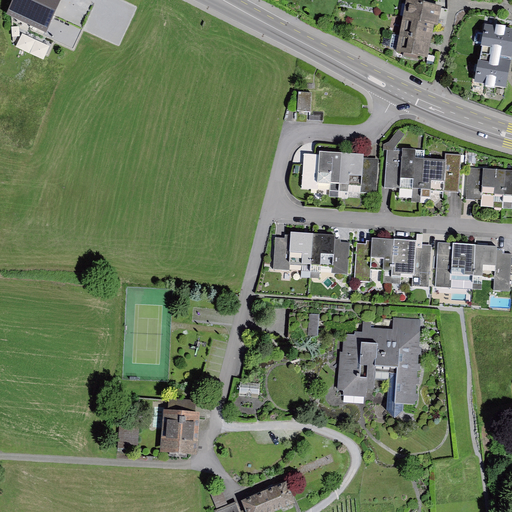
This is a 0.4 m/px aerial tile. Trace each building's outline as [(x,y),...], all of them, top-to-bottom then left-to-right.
[(56,0),(10,0),(6,10),(44,27),(56,0)] [(430,0),(407,0),(404,18),(435,25),(438,25),(441,15),(443,3),(430,0)] [(404,18),(400,34),(432,41),(433,34),(435,25),(404,18)] [(506,90),(511,55),(511,30),(485,26),(484,34),(479,33),(476,34),(474,41),(476,44),(482,45),(475,83),(506,90)] [(400,34),(396,53),(427,60),(430,50),(432,41),(400,34)] [(312,93),(299,92),(297,112),(310,113),(312,93)] [(324,113),(314,112),(314,116),(309,115),(309,121),(323,122),(324,113)] [(405,135),(398,130),(389,143),(395,147),(405,135)] [(395,147),(389,143),(384,146),(383,151),(387,151),(394,151),(394,149),(395,147)] [(416,151),(402,150),(402,152),(400,190),(412,191),(411,203),(420,204),(421,197),(423,160),(415,159),(416,151)] [(400,190),(402,152),(394,151),(387,151),(385,189),(400,190)] [(341,155),(320,153),(320,155),(317,190),(330,191),(329,197),(338,198),(341,155)] [(317,190),(320,155),(304,154),(302,189),(317,190)] [(446,154),(446,161),(444,192),(458,193),(461,155),(446,154)] [(363,157),(341,155),(338,198),(348,199),(348,193),(361,193),(363,159),(363,157)] [(378,160),(363,159),(361,193),(376,194),(378,160)] [(446,161),(423,160),(421,197),(430,198),(431,191),(444,192),(446,161)] [(481,201),(483,170),(468,169),(466,200),(481,201)] [(506,171),(483,170),(481,201),(480,207),(494,208),(495,196),(504,196),(506,171)] [(511,171),(506,171),(504,196),(503,209),(511,209),(511,208),(511,171)] [(314,234),(291,233),(290,236),(289,265),(302,266),(302,271),(311,272),(312,266),(314,234)] [(337,236),(314,234),(312,266),(335,267),(337,239),(337,236)] [(289,265),(290,236),(285,235),(285,240),(276,239),(273,270),(288,271),(289,265)] [(341,240),(337,239),(335,267),(335,274),(348,275),(350,244),(341,244),(341,240)] [(394,241),(373,240),(373,242),(371,270),(392,271),(394,241)] [(371,270),(373,242),(367,241),(366,245),(358,245),(355,281),(370,282),(371,270)] [(417,242),(394,241),(392,271),(391,278),(401,278),(402,275),(414,275),(416,245),(417,242)] [(452,280),(454,245),(438,244),(435,287),(451,288),(452,280)] [(431,246),(416,245),(414,275),(414,287),(429,288),(431,246)] [(474,277),(476,246),(454,245),(452,280),(473,281),(474,277)] [(497,248),(476,246),(474,277),(496,278),(497,251),(497,248)] [(503,251),(497,251),(496,278),(495,291),(510,292),(511,258),(511,254),(503,254),(503,251)] [(320,316),(290,314),(288,341),(308,342),(308,337),(309,320),(319,321),(320,316)] [(393,317),(392,330),(372,329),(372,322),(363,321),(362,333),(355,333),(355,336),(344,335),(343,352),(340,352),(337,389),(359,390),(375,391),(377,370),(389,371),(387,411),(394,420),(404,412),(405,407),(415,407),(415,402),(418,402),(418,396),(416,395),(416,386),(419,386),(419,379),(417,379),(417,373),(420,373),(421,366),(418,365),(418,356),(421,356),(422,349),(419,349),(420,319),(393,317)] [(318,338),(319,321),(309,320),(308,337),(318,338)] [(241,383),(240,396),(259,397),(260,385),(241,383)] [(169,412),(164,412),(160,453),(197,456),(201,414),(196,414),(197,403),(170,400),(169,412)] [(139,424),(119,423),(118,450),(138,451),(139,424)] [(286,484),(242,502),(245,510),(246,511),(280,511),(295,506),(286,484)] [(211,493),(217,509),(228,505),(222,489),(211,493)] [(246,511),(245,510),(241,511),(237,503),(215,511),(246,511)]
